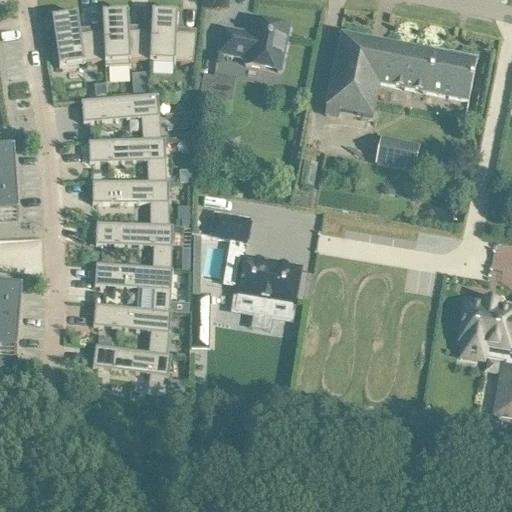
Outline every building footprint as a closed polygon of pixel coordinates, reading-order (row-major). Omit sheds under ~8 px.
[(150,62),(151,33),(129,34),(128,14),(102,15),(103,34),(105,63),(105,65),(130,64),(130,63),(150,62)] [(152,14),(151,33),(150,62),(149,64),(175,65),(192,66),(196,37),(176,36),(177,15),(152,14)] [(105,63),(103,34),(80,37),(77,16),(52,20),(59,70),(85,66),(105,63)] [(289,30),(268,26),(254,23),(251,36),(222,31),(218,56),(246,62),(245,67),(281,74),(289,30)] [(340,36),(337,55),(325,117),(338,119),(340,113),(372,119),(379,86),(468,104),(473,82),(477,62),(340,36)] [(159,120),(157,98),(81,104),(83,126),(141,121),(143,143),(161,142),(159,120)] [(0,357),(16,359),(23,276),(0,273),(0,242),(35,240),(30,158),(14,159),(10,159),(0,109),(0,357)] [(414,173),(418,149),(381,141),(376,166),(414,173)] [(166,164),(165,142),(161,142),(143,143),(89,145),(89,166),(147,164),(148,185),(166,185),(165,164),(166,164)] [(192,173),(179,173),(179,186),(192,185),(192,173)] [(101,177),(93,177),(93,185),(101,185),(101,177)] [(169,207),(169,185),(166,185),(148,185),(101,185),(93,185),(92,185),(92,207),(150,207),(150,228),(168,229),(168,207),(169,207)] [(211,240),(247,246),(250,223),(215,217),(211,240)] [(172,251),(173,229),(168,229),(150,228),(97,226),(96,248),(154,250),(153,271),(171,272),(172,251)] [(181,252),(181,272),(189,272),(190,252),(181,252)] [(103,258),(102,268),(114,268),(114,259),(103,258)] [(237,296),(234,313),(290,322),(293,305),(299,271),(243,262),(238,289),(237,296)] [(171,294),(173,272),(171,272),(153,271),(114,268),(102,268),(96,267),(95,289),(153,293),(151,313),(169,315),(169,312),(170,306),(171,294)] [(211,298),(193,298),(192,353),(210,353),(211,298)] [(498,305),(483,302),(483,306),(465,303),(459,343),(463,344),(460,360),(484,364),(486,348),(507,351),(504,367),(503,367),(495,417),(511,420),(511,310),(498,308),(498,305)] [(169,312),(169,315),(172,315),(189,317),(189,307),(170,306),(169,312)] [(151,313),(96,308),(94,329),(151,335),(149,356),(167,358),(169,337),(172,315),(169,315),(151,313)] [(95,349),(92,370),(150,378),(147,400),(163,402),(163,405),(188,409),(188,385),(168,383),(168,382),(168,380),(171,359),(167,358),(148,356),(95,349)]
